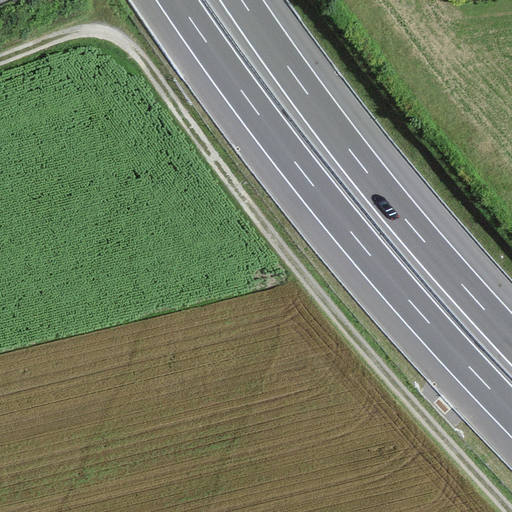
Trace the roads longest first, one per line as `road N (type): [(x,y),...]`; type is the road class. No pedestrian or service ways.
road 1 (track): [(0,59),(88,30),(133,48),(302,274),(511,511)]
road 2 (motorway): [(177,0),(368,253),(511,411)]
road 3 (motorway): [(511,339),(351,152),(241,0)]
